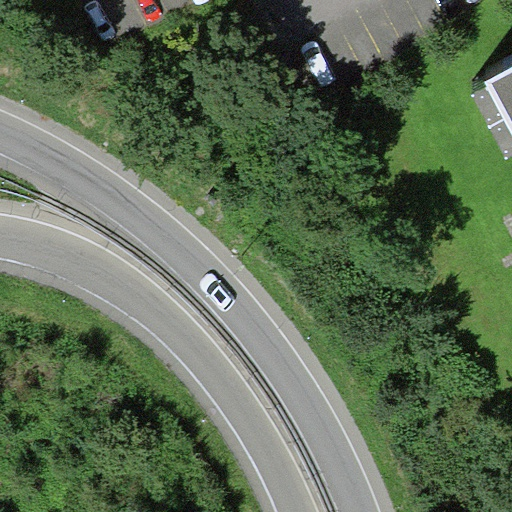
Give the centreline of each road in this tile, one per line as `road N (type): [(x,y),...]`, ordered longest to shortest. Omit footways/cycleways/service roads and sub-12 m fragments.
road 1 (trunk): [(359,511),(292,380),(222,291),(132,207),(0,130)]
road 2 (motorway): [(0,234),(80,258),(174,326),(239,405),(298,511)]
